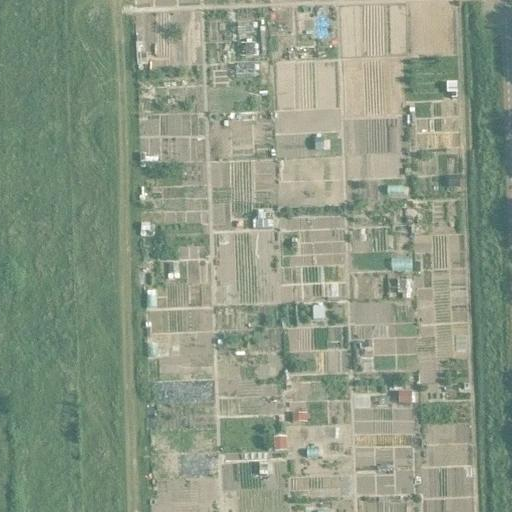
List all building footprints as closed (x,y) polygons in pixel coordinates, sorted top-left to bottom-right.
[(312,140),(312,152),(320,151),(320,140),(312,140)] [(255,231),(265,231),(265,223),(255,223),(255,231)] [(295,301),(294,312),(310,313),(311,302),(295,301)] [(300,416),(289,416),(289,424),(300,424),(300,416)] [(270,440),(271,454),(283,453),(282,439),(270,440)]
